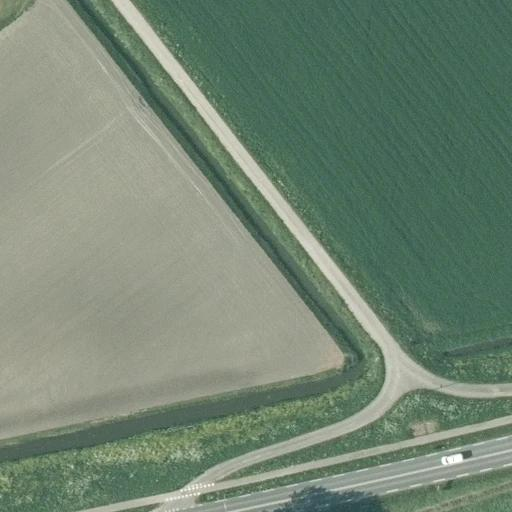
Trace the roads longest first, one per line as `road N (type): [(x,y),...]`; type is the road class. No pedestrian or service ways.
road 1 (unclassified): [(404,374),(116,0)]
road 2 (primary): [(233,511),(511,456)]
road 3 (unclassified): [(204,511),(200,491),(208,477),(363,421),(404,374)]
